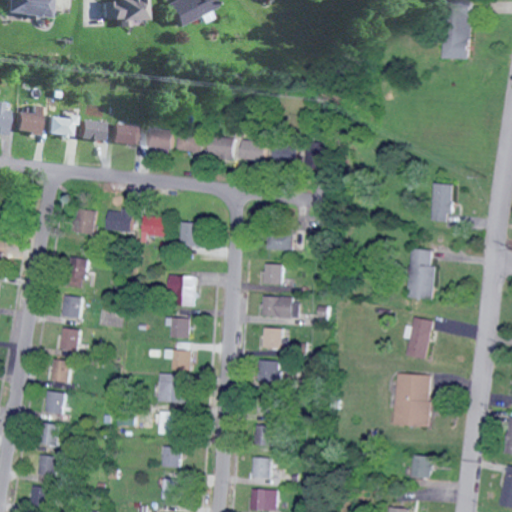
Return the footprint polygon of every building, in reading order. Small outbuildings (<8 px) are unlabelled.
[(49,17),(51,0),(6,0),(5,11),(49,17)] [(144,19),(143,0),(102,0),(103,18),(117,18),(117,26),(129,26),(128,20),(144,19)] [(177,25),(217,8),(213,0),(171,0),(167,2),(177,25)] [(472,58),(472,0),(445,0),(446,58),(472,58)] [(0,134),(8,135),(10,102),(0,101),(0,134)] [(44,106),(35,105),(34,113),(20,111),(17,130),(40,134),(44,106)] [(79,115),(71,115),(70,118),(51,116),(49,134),(74,136),(75,124),(78,124),(79,115)] [(82,138),(105,140),(106,121),(83,120),(82,138)] [(114,143),(138,144),(138,125),(115,124),(114,143)] [(171,148),(173,129),(150,127),(148,146),(171,148)] [(203,136),(179,132),(177,149),(201,152),(203,136)] [(210,157),(240,159),(241,137),(211,135),(210,157)] [(265,160),(266,140),(242,139),(241,159),(265,160)] [(456,183),(437,183),(436,220),(455,221),(456,183)] [(124,212),(111,212),(110,230),(134,232),(135,208),(124,208),(124,212)] [(78,232),(99,232),(98,209),(78,210),(78,232)] [(150,242),(150,236),(168,236),(169,216),(145,215),(143,241),(150,242)] [(205,246),(206,222),(183,221),(182,245),(205,246)] [(270,249),(301,250),(302,231),(270,230),(270,249)] [(435,249),(414,248),(411,297),(435,299),(437,266),(434,266),(435,249)] [(95,272),(98,261),(77,256),(70,285),(84,289),(89,270),(95,272)] [(285,263),(267,263),(267,283),(285,284),(285,263)] [(172,292),(179,292),(179,304),(198,305),(199,275),(173,274),(172,292)] [(64,315),(82,318),(84,297),(67,295),(64,315)] [(266,296),(266,316),(300,317),(301,298),(266,296)] [(192,338),(193,317),(175,317),(174,337),(192,338)] [(433,320),(414,317),(413,325),(407,325),(405,337),(410,338),(408,355),(428,358),(433,320)] [(265,347),(283,349),(285,328),(267,326),(265,347)] [(61,353),(77,356),(82,330),(66,327),(61,353)] [(193,370),(194,350),(176,349),(176,369),(193,370)] [(72,382),(74,360),(56,359),(54,380),(72,382)] [(281,360),(260,360),(259,381),(280,382),(281,360)] [(162,373),(161,401),(188,402),(189,374),(162,373)] [(432,374),(398,373),(395,424),(431,425),(432,374)] [(67,411),(69,392),(51,390),(49,409),(67,411)] [(262,413),(282,414),(283,394),(263,393),(262,413)] [(162,434),(183,434),(183,413),(163,412),(162,434)] [(61,446),(64,424),(50,423),(47,445),(61,446)] [(280,446),(281,425),(260,425),(260,445),(280,446)] [(183,467),(184,446),(163,446),(163,466),(183,467)] [(63,456),(45,454),(41,480),(59,482),(63,456)] [(435,456),(416,454),(414,476),(432,478),(435,456)] [(274,477),(274,457),(255,456),(254,477),(274,477)] [(501,504),(511,506),(511,464),(509,464),(501,504)] [(166,498),(181,499),(181,479),(167,478),(166,498)] [(34,509),(53,511),(54,488),(35,487),(34,509)] [(252,509),(277,510),(278,489),(253,489),(252,509)]
